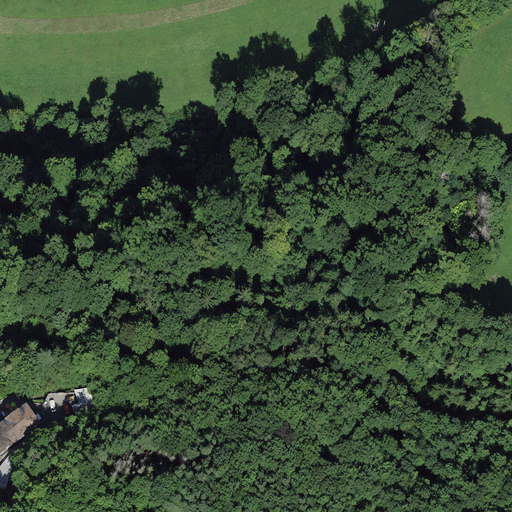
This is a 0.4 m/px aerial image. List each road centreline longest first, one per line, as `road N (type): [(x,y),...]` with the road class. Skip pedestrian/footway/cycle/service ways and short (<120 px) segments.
road 1 (residential): [(511,426),(434,418),(346,379),(306,376),(49,435),(24,460),(9,511)]
road 2 (track): [(398,400),(393,352),(350,302),(243,289),(123,290),(0,267)]
road 3 (track): [(0,333),(199,368),(213,396)]
